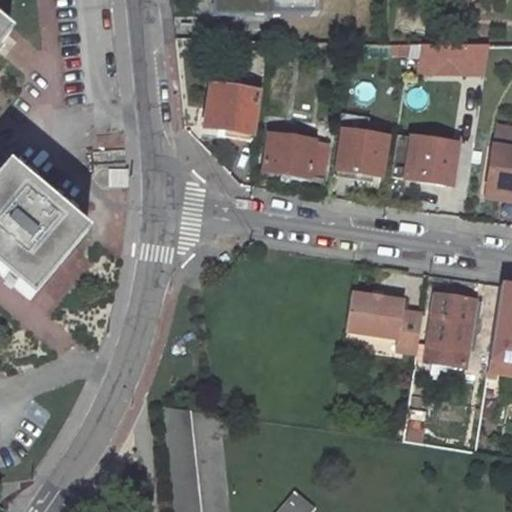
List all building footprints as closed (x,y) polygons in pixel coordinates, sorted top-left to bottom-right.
[(272,17),(272,0),(213,0),(214,17),(272,17)] [(272,0),(272,17),(312,16),(312,0),(272,0)] [(290,56),(291,41),(282,41),(280,56),(290,56)] [(489,45),(419,45),(416,78),(485,77),(489,45)] [(390,56),(408,57),(409,46),(392,47),(390,56)] [(255,139),(261,92),(208,84),(201,130),(255,139)] [(385,180),(392,137),(339,128),(333,175),(385,180)] [(317,143),(318,139),(266,132),(260,174),(312,182),(313,178),(324,179),(330,144),(317,143)] [(454,190),(461,144),(409,135),(402,182),(454,190)] [(511,146),(492,143),(484,199),(511,204),(511,146)] [(83,233),(3,165),(0,168),(0,277),(27,300),(83,233)] [(511,286),(501,285),(489,377),(511,380),(511,286)] [(408,299),(352,292),(345,334),(397,342),(395,354),(418,358),(423,313),(405,311),(408,299)] [(433,293),(422,365),(468,372),(478,300),(433,293)] [(174,511),(202,511),(191,412),(161,408),(174,511)] [(314,511),(318,508),(295,491),(277,511),(314,511)]
